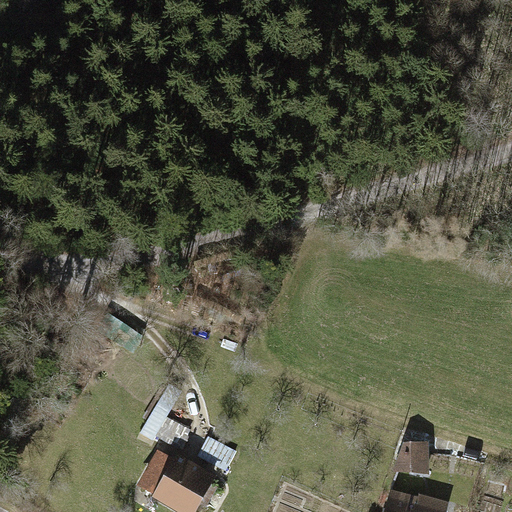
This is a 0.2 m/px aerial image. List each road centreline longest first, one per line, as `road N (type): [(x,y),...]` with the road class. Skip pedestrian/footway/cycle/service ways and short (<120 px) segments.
road 1 (track): [(511,156),(76,275),(0,249)]
road 2 (track): [(196,451),(194,392),(168,353),(76,275)]
